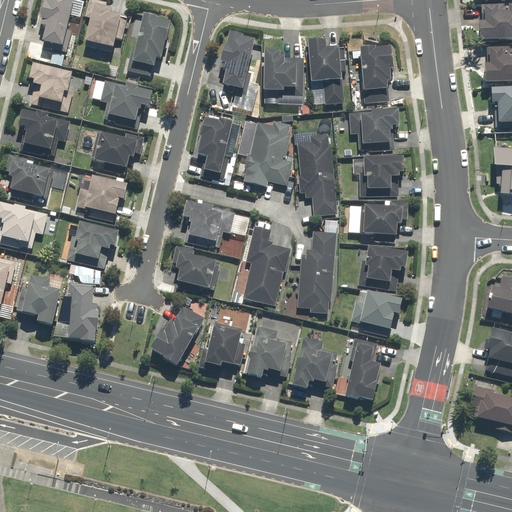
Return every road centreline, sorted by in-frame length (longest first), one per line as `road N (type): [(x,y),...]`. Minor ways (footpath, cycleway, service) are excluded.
road 1 (secondary): [(0,375),(409,474)]
road 2 (residential): [(210,0),(141,292)]
road 3 (residential): [(455,238),(409,474)]
road 4 (residential): [(427,0),(455,238)]
